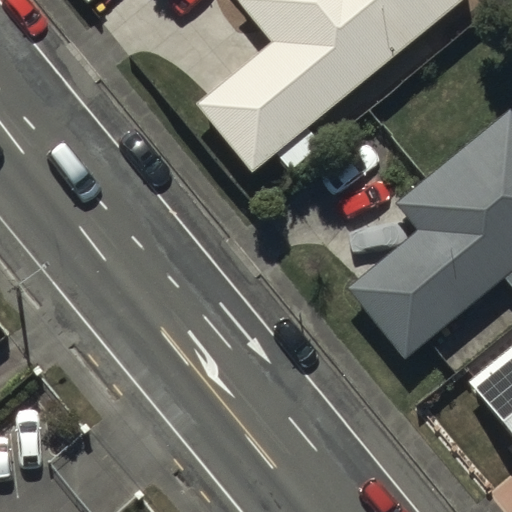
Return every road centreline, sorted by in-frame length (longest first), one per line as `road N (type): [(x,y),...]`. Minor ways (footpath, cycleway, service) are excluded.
road 1 (secondary): [(0,68),(364,511)]
road 2 (secondary): [(277,511),(0,165)]
